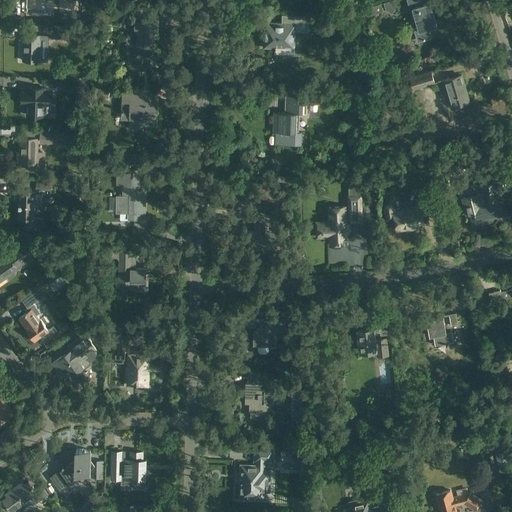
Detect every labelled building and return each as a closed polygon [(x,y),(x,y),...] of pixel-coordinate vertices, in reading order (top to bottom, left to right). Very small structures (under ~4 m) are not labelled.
[(25,0),(26,14),(41,14),(51,14),(51,3),(41,3),(41,0),(25,0)] [(398,0),(386,0),(374,4),(376,11),(385,9),(392,13),(399,0),(398,0)] [(423,0),(407,0),(413,21),(417,23),(419,29),(415,31),(417,37),(421,39),(428,37),(430,34),(428,27),(436,24),(430,2),(425,3),(423,0)] [(135,14),(135,29),(139,29),(138,33),(137,33),(137,45),(151,46),(152,33),(150,33),(150,28),(158,29),(158,15),(135,14)] [(310,16),(299,16),(281,16),(280,29),(271,29),(271,23),(264,23),(263,36),(266,36),(266,48),(275,48),(275,45),(294,45),(294,24),(299,24),(309,25),(310,25),(310,16)] [(51,26),(51,38),(68,39),(68,27),(51,26)] [(307,46),(308,32),(294,31),(294,46),(307,46)] [(23,35),(23,51),(26,51),(26,60),(39,61),(39,55),(45,55),(46,33),(39,33),(39,36),(23,35)] [(275,54),(293,54),(294,45),(275,45),(275,48),(275,54)] [(343,79),(339,72),(332,76),(336,82),(343,79)] [(443,99),(436,101),(439,111),(448,108),(451,118),(456,117),(457,119),(467,116),(465,111),(464,111),(462,104),(476,100),(476,99),(468,101),(466,93),(467,93),(462,75),(438,82),(443,99)] [(89,80),(71,79),(55,79),(55,87),(71,87),(89,87),(89,80)] [(28,87),(22,87),(22,102),(28,102),(28,114),(45,114),(45,101),(51,101),(51,88),(45,87),(45,85),(28,85),(28,87)] [(109,88),(101,88),(94,88),(94,97),(101,97),(109,97),(109,88)] [(156,91),(137,91),(122,91),(121,120),(130,120),(130,123),(129,129),(142,130),(142,120),(155,120),(155,107),(155,104),(153,104),(154,98),(156,98),(156,91)] [(274,111),(273,131),(282,139),(291,139),(296,134),(298,136),(302,136),(302,132),(297,132),(298,113),(306,113),(307,94),(287,93),(286,112),(274,111)] [(40,130),(40,141),(66,142),(67,131),(40,130)] [(37,138),(23,138),(20,138),(20,153),(17,153),(16,163),(30,164),(30,170),(40,171),(49,171),(49,162),(45,162),(46,151),(37,151),(37,141),(37,138)] [(130,199),(145,199),(145,188),(142,188),(143,177),(137,177),(137,170),(113,169),(113,183),(130,184),(130,196),(130,199)] [(35,205),(41,205),(46,205),(46,193),(51,193),(51,182),(37,182),(36,189),(34,189),(34,191),(19,190),(19,204),(35,205)] [(87,190),(87,182),(77,182),(77,187),(84,187),(84,190),(87,190)] [(480,193),(462,198),(467,215),(474,213),(475,214),(477,221),(502,215),(497,197),(493,184),(482,187),(484,193),(480,194),(480,193)] [(330,244),(347,243),(346,220),(350,219),(350,222),(361,221),(360,185),(349,185),(350,209),(345,209),(345,207),(329,207),(330,222),(321,222),(317,222),(317,237),(322,237),(330,236),(330,244)] [(130,199),(130,196),(123,196),(123,212),(128,212),(128,218),(137,218),(137,212),(144,212),(145,199),(130,199)] [(425,228),(423,215),(431,213),(438,212),(435,196),(428,197),(420,198),(421,205),(404,208),(404,210),(395,212),(394,207),(394,206),(393,205),(391,204),(390,203),(388,203),(386,204),(385,205),(384,206),(383,208),(383,209),(384,215),(386,221),(395,220),(397,231),(398,231),(405,230),(414,228),(414,230),(425,228)] [(254,230),(249,230),(249,248),(276,247),(275,230),(267,230),(267,223),(269,215),(271,208),(258,204),(254,219),(255,219),(254,224),(254,230)] [(34,218),(35,205),(18,205),(18,218),(25,219),(25,229),(43,230),(43,218),(34,218)] [(2,262),(0,263),(0,282),(7,277),(8,279),(11,280),(16,275),(17,273),(16,271),(18,269),(16,267),(22,263),(19,259),(23,255),(28,262),(40,253),(30,239),(18,248),(1,261),(2,262)] [(81,260),(68,269),(76,278),(89,269),(81,260)] [(146,269),(129,268),(129,261),(119,261),(119,283),(129,283),(129,289),(147,290),(147,282),(145,282),(146,269)] [(30,294),(34,300),(49,289),(45,283),(30,294)] [(500,289),(489,293),(492,303),(511,297),(511,288),(501,292),(500,289)] [(40,320),(40,319),(37,315),(40,312),(34,303),(25,310),(27,312),(19,318),(27,329),(28,329),(40,320)] [(442,316),(449,315),(451,325),(458,324),(456,312),(434,316),(434,317),(442,316)] [(442,316),(434,317),(426,319),(430,336),(434,335),(436,345),(453,342),(452,332),(446,333),(442,316)] [(28,329),(27,329),(34,340),(44,333),(51,343),(70,329),(66,324),(57,331),(53,326),(47,329),(40,319),(40,320),(28,329)] [(271,345),(276,346),(276,344),(276,335),(284,336),(284,344),(289,345),(295,343),(295,320),(279,320),(266,319),(247,319),(247,326),(257,326),(257,331),(254,331),(254,345),(258,345),(258,349),(260,353),(266,353),(268,352),(269,350),(269,345),(271,345)] [(375,327),(369,328),(357,329),(360,349),(367,349),(367,352),(377,351),(378,356),(388,355),(386,337),(376,338),(375,327)] [(69,345),(72,349),(53,362),(59,370),(66,365),(73,374),(101,354),(87,333),(69,345)] [(127,385),(140,386),(140,387),(141,387),(141,386),(143,386),(143,385),(149,385),(149,355),(140,355),(140,354),(133,354),(127,354),(127,385)] [(498,374),(495,362),(489,364),(492,375),(498,374)] [(245,390),(245,403),(249,404),(249,414),(250,414),(250,417),(258,417),(259,414),(266,415),(267,404),(273,404),(273,390),(267,390),(268,383),(245,383),(245,390)] [(0,423),(14,415),(0,395),(0,423)] [(384,450),(391,448),(388,438),(381,440),(384,450)] [(431,446),(425,449),(428,455),(434,452),(431,446)] [(240,473),(240,480),(242,480),(242,496),(263,497),(263,486),(269,486),(270,471),(264,471),(264,460),(274,461),(275,448),(256,447),(256,460),(258,460),(258,465),(243,465),(242,473),(240,473)] [(60,468),(50,476),(60,489),(83,472),(90,473),(90,449),(76,448),(71,448),(67,449),(63,451),(60,455),(58,459),(58,464),(60,468)] [(129,458),(125,458),(125,450),(111,450),(110,479),(121,480),(121,479),(146,480),(147,458),(144,458),(144,457),(143,457),(143,451),(129,450),(129,458)] [(392,450),(377,453),(380,469),(387,468),(389,477),(398,475),(392,450)] [(507,451),(495,453),(500,472),(511,469),(507,451)] [(21,482),(13,488),(28,508),(48,494),(43,487),(36,492),(27,481),(23,484),(21,482)] [(22,511),(28,508),(13,488),(4,495),(6,497),(2,500),(3,501),(6,505),(6,506),(7,508),(8,507),(11,511),(9,511),(22,511)] [(450,490),(435,494),(439,511),(459,511),(455,511),(453,505),(463,503),(476,510),(482,500),(469,493),(452,497),(450,490)] [(391,511),(389,502),(369,506),(367,500),(359,502),(359,499),(350,501),(351,508),(344,510),(344,511),(391,511)] [(96,511),(101,506),(94,501),(85,511),(96,511)]
